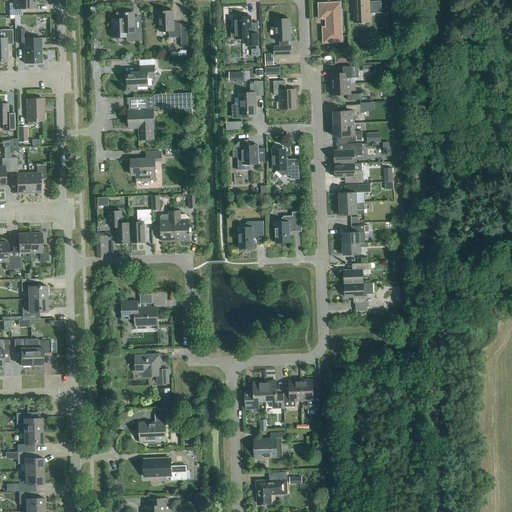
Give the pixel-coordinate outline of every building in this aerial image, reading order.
[(34,0),(14,0),(14,4),(9,4),(9,16),(22,16),(22,9),(35,8),(34,0)] [(381,1),(369,2),(368,0),(366,0),(353,1),(354,23),(370,22),(370,14),(382,14),(381,1)] [(342,43),(340,3),(318,4),(319,20),(326,19),(326,28),(322,28),(323,44),(342,43)] [(181,25),(181,24),(173,21),(173,11),(159,12),(159,32),(169,31),(169,38),(181,38),(181,48),(188,48),(187,25),(181,25)] [(133,18),(133,13),(119,13),(119,19),(110,19),(111,38),(125,38),(125,42),(141,41),(140,18),(133,18)] [(251,26),(251,17),(234,18),(234,29),(231,30),(231,40),(245,39),(245,46),(258,46),(257,26),(251,26)] [(289,47),(288,41),(290,41),(290,20),(275,20),(275,41),(280,41),(280,47),(274,47),(274,56),(291,55),(291,47),(289,47)] [(24,39),(23,29),(16,29),(17,44),(23,43),(24,64),(42,63),(41,38),(24,39)] [(0,60),(1,61),(0,60),(7,59),(6,45),(12,45),(12,30),(0,30),(0,60)] [(336,63),(348,63),(348,55),(335,55),(336,63)] [(273,58),(265,58),(265,66),(274,66),(273,58)] [(137,92),(137,87),(148,86),(148,78),(155,78),(154,66),(140,67),(140,73),(126,73),(127,87),(129,87),(129,92),(137,92)] [(362,74),(371,73),(370,66),(362,66),(362,74)] [(332,85),(354,84),(354,78),(359,77),(358,67),(338,67),(338,73),(331,74),(332,85)] [(232,119),(250,118),(249,115),(256,115),(255,96),(263,96),(263,82),(254,82),(254,85),(250,85),(251,93),(239,93),(239,105),(232,105),(232,119)] [(286,90),(286,82),(274,82),(274,96),(280,95),(280,110),(296,109),(296,90),(286,90)] [(332,96),(348,95),(348,101),(362,100),(362,94),(350,95),(350,84),(332,85),(332,96)] [(147,110),(128,111),(129,129),(139,128),(139,140),(153,140),(153,128),(154,128),(153,110),(173,109),(192,109),(191,94),(172,94),(151,95),(149,97),(147,97),(147,110)] [(27,122),(43,121),(43,99),(26,100),(27,122)] [(7,118),(7,104),(0,104),(0,124),(3,124),(3,130),(14,130),(14,118),(7,118)] [(333,125),(354,124),(353,117),(361,115),(360,105),(346,106),(346,112),(333,112),(333,125)] [(228,129),(244,129),(244,120),(228,121),(228,129)] [(354,124),(333,125),(334,137),(337,137),(337,144),(348,144),(347,143),(362,142),(362,132),(354,131),(354,124)] [(18,142),(27,142),(27,127),(18,127),(18,142)] [(380,133),(366,134),(366,143),(380,142),(380,133)] [(259,164),(259,162),(265,162),(264,149),(258,149),(258,146),(249,146),(247,140),(241,142),(239,143),(238,143),(236,145),(235,147),(234,148),(234,149),(233,149),(233,151),(233,152),(233,158),(237,158),(238,170),(250,169),(250,164),(259,164)] [(335,165),(354,164),(354,156),(362,156),(362,144),(348,144),(348,151),(334,151),(335,165)] [(289,162),(286,160),(286,149),(272,150),(273,171),(276,171),(282,176),(291,176),(291,180),(299,179),(299,161),(289,162)] [(156,181),(155,161),(161,161),(161,152),(146,153),(146,160),(130,160),(131,176),(136,175),(136,182),(156,181)] [(5,172),(10,172),(10,159),(1,159),(2,166),(0,166),(0,186),(5,186),(5,172)] [(362,163),(354,164),(335,165),(336,178),(345,178),(345,184),(364,183),(363,171),(362,171),(362,163)] [(28,174),(28,194),(40,193),(40,179),(45,179),(45,165),(36,166),(37,173),(28,174)] [(393,182),(392,168),(389,168),(384,169),(384,182),(393,182)] [(17,194),(28,194),(28,174),(16,174),(17,194)] [(337,205),(357,204),(357,197),(364,197),(364,192),(356,193),(356,188),(358,188),(358,187),(358,185),(350,186),(350,193),(336,193),(337,205)] [(189,209),(197,209),(196,195),(188,195),(189,209)] [(152,211),(160,210),(159,196),(151,196),(152,211)] [(364,203),(357,204),(337,205),(337,216),(364,215),(364,203)] [(130,223),(131,243),(145,242),(144,225),(152,224),(151,210),(137,211),(138,223),(130,223)] [(131,243),(130,223),(129,223),(122,223),(121,211),(109,212),(109,226),(116,226),(116,244),(130,243),(131,243)] [(174,212),(175,241),(190,241),(189,217),(186,215),(180,215),(180,211),(174,212)] [(161,242),(175,241),(174,212),(168,212),(168,214),(162,215),(160,217),(161,242)] [(276,244),(290,243),(290,233),(291,231),(301,230),(301,212),(292,213),(292,216),(283,217),(278,222),(275,222),(276,244)] [(239,249),(253,249),(253,238),(255,236),(264,236),(263,222),(247,222),(242,228),(238,228),(239,249)] [(352,233),(342,233),(343,244),(360,244),(365,243),(364,233),(368,232),(368,226),(351,227),(352,233)] [(30,234),(30,254),(39,253),(40,261),(48,261),(48,247),(42,247),(42,233),(30,234)] [(19,254),(30,254),(30,234),(18,234),(19,254)] [(13,270),(13,256),(8,256),(7,242),(0,242),(0,262),(5,262),(5,270),(13,270)] [(367,243),(360,244),(343,244),(343,255),(361,255),(360,248),(367,247),(367,243)] [(344,284),(363,283),(363,270),(371,270),(371,264),(356,264),(356,270),(344,271),(344,284)] [(28,300),(47,299),(46,286),(35,286),(34,279),(31,280),(24,280),(21,280),(21,291),(28,291),(28,300)] [(363,283),(344,284),(345,298),(357,297),(357,303),(355,303),(356,311),(368,310),(367,294),(372,294),(373,293),(373,283),(363,284),(363,283)] [(47,299),(28,300),(28,308),(22,308),(22,320),(36,319),(35,312),(47,312),(47,299)] [(151,309),(151,302),(122,303),(123,319),(135,318),(136,327),(143,326),(143,324),(158,323),(157,308),(151,309)] [(21,366),(32,366),(31,339),(14,340),(14,353),(20,352),(21,366)] [(31,339),(32,366),(43,365),(42,352),(50,351),(50,340),(38,341),(38,339),(31,339)] [(0,366),(3,367),(2,353),(8,353),(8,340),(0,340),(0,366)] [(160,370),(159,355),(135,356),(136,373),(144,372),(144,377),(158,376),(158,385),(167,384),(167,370),(160,370)] [(301,381),(302,401),(308,401),(308,406),(320,406),(319,392),(313,392),(313,380),(301,381)] [(296,401),(302,401),(301,381),(289,381),(289,393),(283,394),(284,407),(296,407),(296,401)] [(259,402),(266,401),(265,382),(253,383),(253,391),(244,391),(245,410),(259,409),(259,402)] [(265,382),(266,401),(273,401),(273,409),(284,408),(283,396),(277,396),(276,382),(265,382)] [(170,404),(170,389),(160,389),(161,404),(170,404)] [(156,444),(156,441),(166,441),(165,421),(168,420),(167,409),(154,410),(155,423),(139,423),(140,442),(147,442),(148,444),(156,444)] [(24,432),(42,431),(41,418),(39,419),(39,413),(16,414),(16,424),(24,424),(24,432)] [(17,452),(35,452),(35,445),(42,445),(42,431),(24,432),(24,445),(17,445),(17,452)] [(286,440),(286,432),(271,433),(271,439),(253,439),(254,459),(282,458),(282,440),(286,440)] [(25,472),(43,472),(42,459),(35,459),(35,452),(17,452),(18,464),(25,464),(25,472)] [(171,466),(171,459),(144,460),(144,477),(171,476),(171,481),(187,480),(186,466),(171,466)] [(19,492),(31,492),(31,485),(43,485),(43,472),(25,472),(25,480),(18,480),(19,492)] [(258,504),(270,504),(270,494),(287,493),(286,472),(269,473),(269,480),(257,481),(258,504)] [(26,511),(44,511),(44,499),(31,499),(31,492),(19,492),(19,504),(26,504),(26,511)] [(168,511),(168,499),(152,499),(153,506),(146,506),(145,511),(168,511)]
